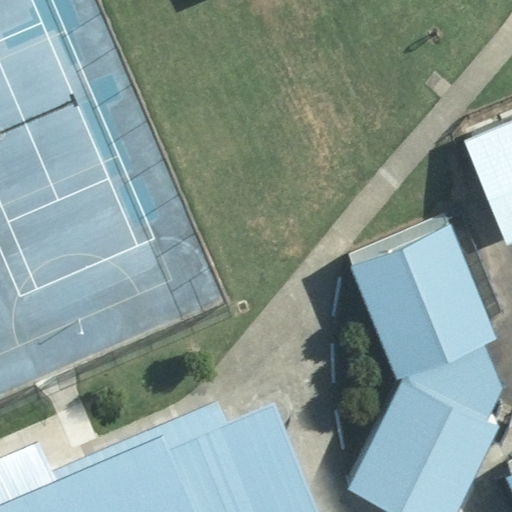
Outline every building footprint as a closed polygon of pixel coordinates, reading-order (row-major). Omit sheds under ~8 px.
[(511,101),(465,120),(505,219),(511,216),(511,101)] [(457,207),(354,251),(403,364),(491,329),(507,322),(457,207)] [(491,329),(403,364),(493,405),(509,372),(491,329)] [(493,405),(403,364),(351,475),(431,511),(456,511),(504,410),(493,405)] [(228,428),(219,407),(46,481),(43,474),(34,452),(0,466),(0,511),(305,511),(263,413),(228,428)]
